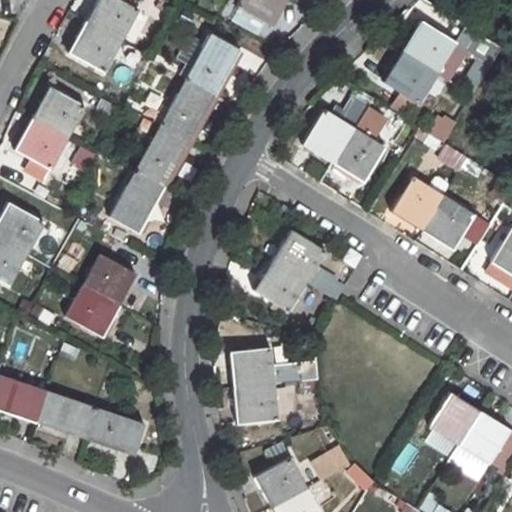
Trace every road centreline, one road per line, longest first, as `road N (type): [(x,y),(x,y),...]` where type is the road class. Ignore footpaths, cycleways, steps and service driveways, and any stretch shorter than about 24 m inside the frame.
road 1 (residential): [(244,157),(185,299),(205,511)]
road 2 (residential): [(511,335),(244,157)]
road 3 (residential): [(369,0),(267,115),(244,157)]
